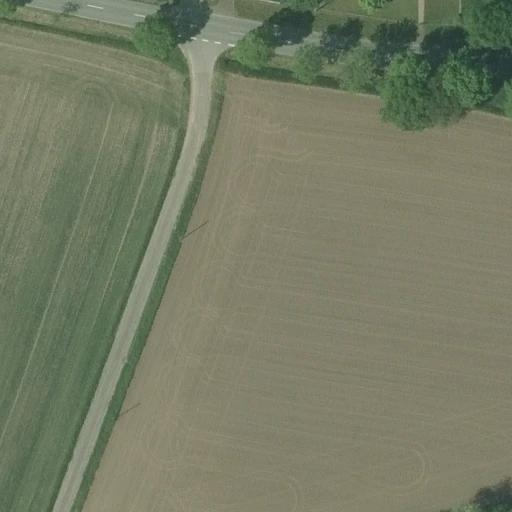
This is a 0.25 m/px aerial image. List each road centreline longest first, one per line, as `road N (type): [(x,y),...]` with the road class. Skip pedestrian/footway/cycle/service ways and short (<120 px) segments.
road 1 (residential): [(209,30),(191,152),(61,511)]
road 2 (tertiary): [(209,30),(344,53),(511,61)]
road 3 (tertiary): [(61,0),(209,30)]
